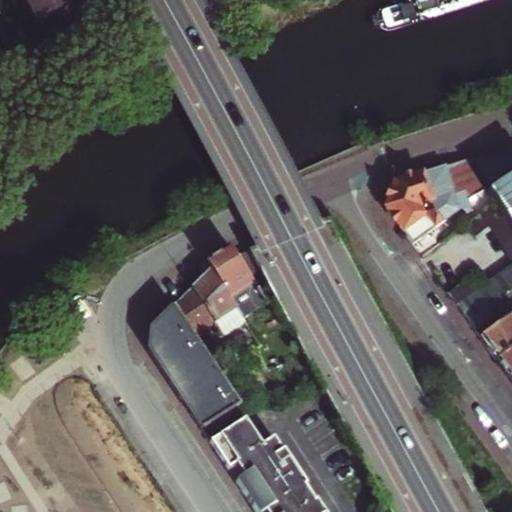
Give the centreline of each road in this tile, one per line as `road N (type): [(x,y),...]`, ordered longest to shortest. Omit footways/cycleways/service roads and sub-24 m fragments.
road 1 (primary): [(438,511),(162,0)]
road 2 (residential): [(213,511),(119,368),(109,338),(116,293),(151,260),(326,186)]
road 3 (residential): [(326,186),(511,438)]
road 4 (residential): [(0,125),(97,39),(164,0)]
road 5 (residential): [(511,122),(326,186)]
